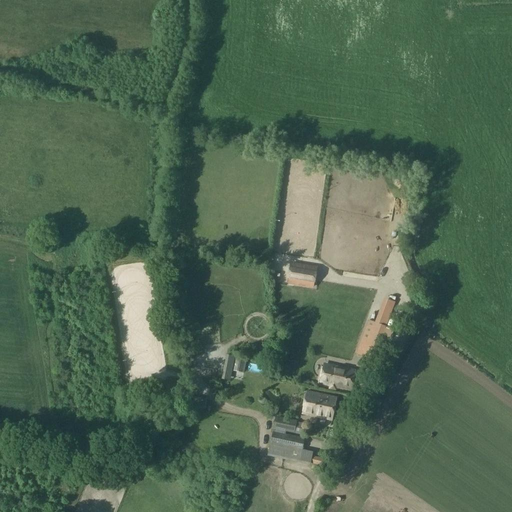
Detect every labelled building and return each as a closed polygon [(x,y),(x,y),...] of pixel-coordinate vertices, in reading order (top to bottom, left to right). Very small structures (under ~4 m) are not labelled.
[(313,287),(317,270),(291,266),(288,283),(313,287)] [(384,298),(374,322),(368,320),(355,354),(381,364),(394,330),(385,327),(395,303),(384,298)] [(336,391),(337,386),(350,389),(354,372),(325,366),(321,382),(329,384),(328,389),(336,391)] [(320,400),(321,395),(306,391),(301,414),(317,417),(321,401),(320,400)] [(321,401),(317,417),(332,420),(337,398),(321,395),(320,400),(321,401)] [(294,433),(296,422),(275,418),(273,429),(286,431),(294,433)] [(270,445),(286,448),(288,436),(273,433),(270,445)] [(286,448),(302,451),(304,439),(288,436),(286,448)] [(100,463),(97,468),(106,472),(108,466),(100,463)]
